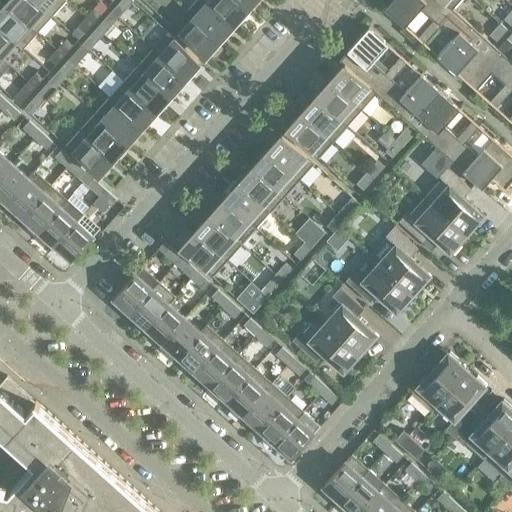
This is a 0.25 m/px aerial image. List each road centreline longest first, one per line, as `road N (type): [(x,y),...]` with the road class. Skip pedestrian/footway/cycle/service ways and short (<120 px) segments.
road 1 (residential): [(59,302),(293,42),(314,0)]
road 2 (residential): [(277,499),(59,302)]
road 3 (residential): [(277,499),(446,306)]
